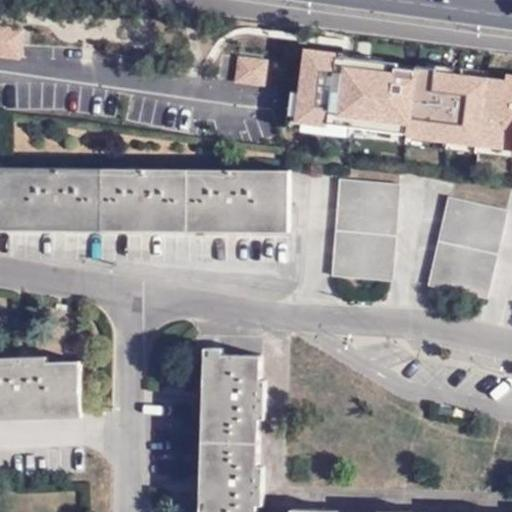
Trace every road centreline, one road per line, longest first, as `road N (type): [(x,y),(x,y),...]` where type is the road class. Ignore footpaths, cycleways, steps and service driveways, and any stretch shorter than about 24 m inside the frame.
road 1 (unknown): [(0,70),(267,113)]
road 2 (residential): [(304,320),(404,388),(511,411)]
road 3 (residential): [(127,493),(127,280)]
road 4 (residential): [(304,320),(422,327),(511,349)]
road 5 (residential): [(127,280),(304,320)]
road 6 (residential): [(0,262),(127,280)]
